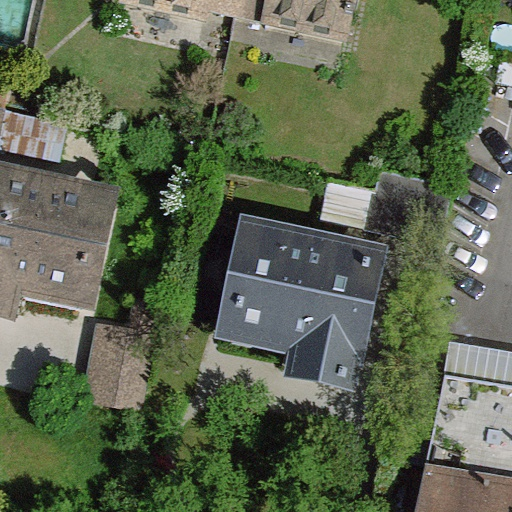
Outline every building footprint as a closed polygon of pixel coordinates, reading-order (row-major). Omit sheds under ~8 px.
[(140,0),(205,14),(208,0),(140,0)] [(354,0),(274,0),(273,5),(270,19),(347,35),(354,0)] [(106,210),(0,187),(0,309),(7,311),(13,284),(86,300),(106,210)] [(385,195),(375,233),(444,247),(451,209),(385,195)] [(372,268),(253,242),(234,332),(307,347),(301,376),(347,386),(372,268)] [(138,306),(132,336),(103,332),(90,403),(143,413),(163,310),(138,306)] [(511,511),(511,392),(445,382),(418,511),(511,511)]
